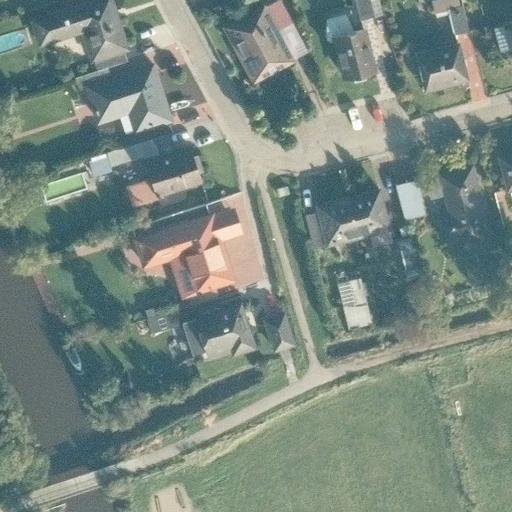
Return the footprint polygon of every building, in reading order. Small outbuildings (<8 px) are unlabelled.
[(113,0),(97,0),(31,21),(40,49),(81,36),(91,64),(130,52),(113,0)] [(359,0),(362,17),(385,14),(383,0),(359,0)] [(465,0),(438,0),(442,16),(453,14),(456,32),(461,31),(456,7),(467,5),(465,0)] [(273,9),(228,22),(246,84),(291,71),(273,9)] [(365,31),(326,42),(338,83),(377,72),(365,31)] [(460,43),(415,56),(426,94),(471,82),(460,43)] [(156,65),(85,88),(97,125),(129,115),(135,134),(174,122),(156,65)] [(191,146),(144,160),(155,197),(201,183),(191,146)] [(511,153),(499,157),(508,194),(511,193),(511,153)] [(476,166),(440,175),(451,216),(437,219),(444,244),(457,241),(460,252),(495,243),(476,166)] [(416,182),(394,187),(408,239),(429,233),(416,182)] [(381,191),(315,207),(326,252),(392,235),(381,191)] [(236,209),(134,238),(143,269),(171,261),(181,298),(237,282),(225,243),(244,237),(236,209)] [(343,278),(349,321),(373,318),(368,275),(343,278)] [(244,302),(196,316),(206,354),(231,347),(234,356),(257,349),(244,302)] [(279,350),(301,342),(290,309),(268,316),(279,350)]
